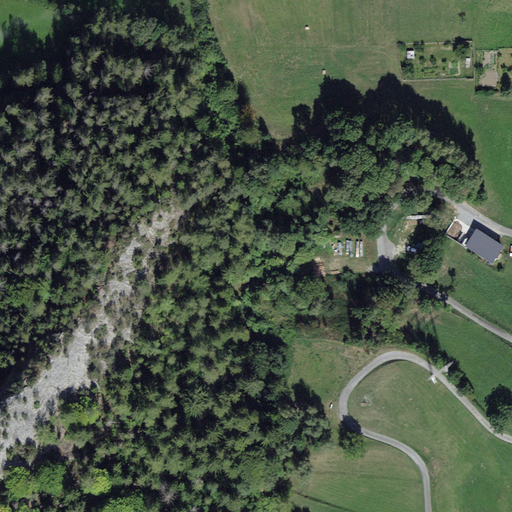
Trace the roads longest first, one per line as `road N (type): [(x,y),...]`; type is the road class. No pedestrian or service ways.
road 1 (unclassified): [(428,511),(424,469),(412,453),(356,429),(343,412),(345,393),(372,364),(395,354),(418,360),(511,439)]
road 2 (unclassified): [(511,338),(394,274),(380,242),(395,201),(423,189),(511,232)]
